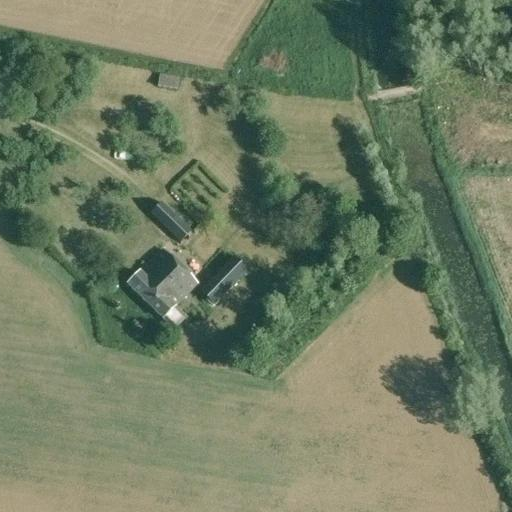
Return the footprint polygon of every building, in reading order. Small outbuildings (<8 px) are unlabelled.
[(158,87),(177,90),(179,77),(160,75),(158,87)] [(187,77),(185,86),(212,91),(214,83),(187,77)] [(191,232),(162,203),(150,215),(180,243),(191,232)] [(173,307),(196,283),(162,251),(140,274),(128,286),(162,319),(174,307),(173,307)] [(214,305),(246,272),(231,259),(200,291),(214,305)]
